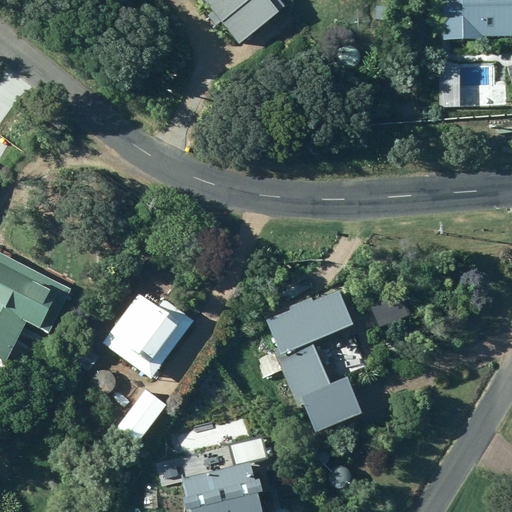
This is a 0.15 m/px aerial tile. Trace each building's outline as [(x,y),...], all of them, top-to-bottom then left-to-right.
[(192,0),(234,52),(281,14),(269,0),(192,0)] [(511,0),(441,0),(442,40),(480,39),(480,35),(511,34),(511,0)] [(0,361),(2,362),(23,321),(46,333),(68,289),(0,253),(0,361)] [(131,284),(145,263),(134,256),(120,277),(131,284)] [(114,295),(121,286),(110,277),(103,287),(114,295)] [(148,380),(193,321),(162,298),(154,307),(137,293),(99,342),(148,380)] [(313,443),(359,423),(344,388),(326,396),(307,352),(351,334),(338,300),(311,311),(310,307),(288,316),(290,320),(265,331),(276,358),(270,361),(293,417),(300,414),(313,443)] [(87,372),(98,356),(83,345),(71,361),(87,372)] [(163,406),(145,391),(131,408),(150,423),(163,406)] [(214,449),(209,430),(183,437),(187,456),(214,449)] [(256,511),(255,505),(260,504),(257,490),(252,492),(247,474),(180,491),(184,508),(179,509),(179,511),(256,511)]
